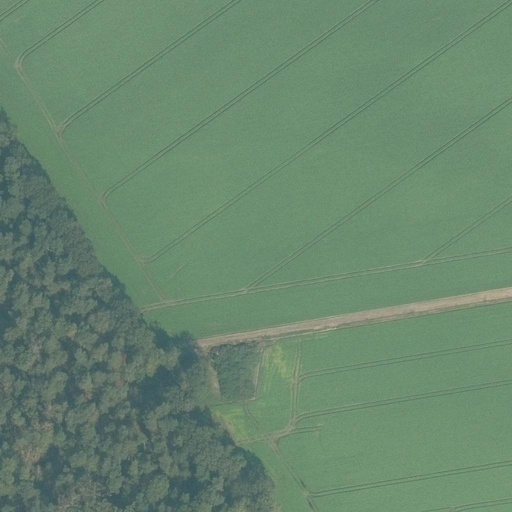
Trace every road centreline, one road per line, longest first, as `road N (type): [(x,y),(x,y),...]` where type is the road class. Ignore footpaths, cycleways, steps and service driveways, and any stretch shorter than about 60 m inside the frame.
road 1 (track): [(250,511),(0,131)]
road 2 (track): [(146,351),(511,293)]
road 3 (track): [(81,511),(0,366)]
